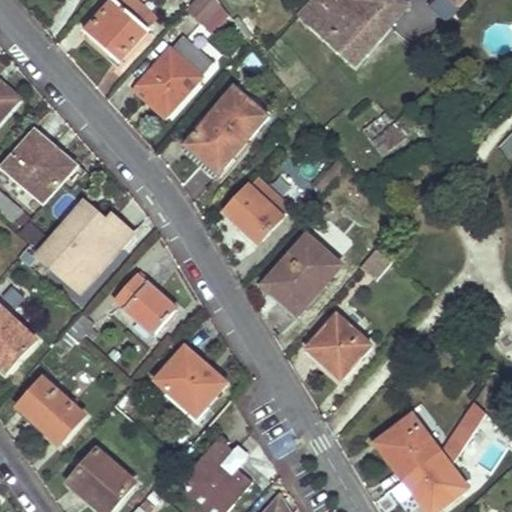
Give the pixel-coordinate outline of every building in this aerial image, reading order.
[(137,0),(118,0),(117,1),(151,32),(161,21),(137,0)] [(400,0),(318,0),(302,19),(356,68),(410,8),(400,0)] [(451,0),(461,10),(469,0),(451,0)] [(117,1),(88,34),(121,64),(151,32),(117,1)] [(186,38),(140,88),(170,114),(215,64),(186,38)] [(0,81),(0,92),(15,106),(20,100),(0,81)] [(140,88),(137,92),(166,118),(170,114),(140,88)] [(199,134),(189,146),(207,162),(209,158),(224,172),(269,119),(236,91),(211,120),(199,134)] [(0,122),(15,106),(0,92),(0,122)] [(207,116),(194,130),(199,134),(211,120),(207,116)] [(378,152),(407,144),(401,121),(372,129),(378,152)] [(39,133),(7,170),(46,205),(76,172),(52,151),(55,147),(39,133)] [(209,158),(207,162),(222,175),(224,172),(209,158)] [(320,175),(329,186),(348,172),(339,161),(320,175)] [(293,210),(260,180),(228,215),(261,245),(293,210)] [(2,191),(0,194),(0,209),(15,223),(25,211),(2,191)] [(108,226),(87,206),(40,258),(63,278),(73,267),(92,284),(110,264),(134,237),(114,219),(108,226)] [(25,216),(14,227),(37,249),(48,238),(25,216)] [(311,239),(272,281),(284,292),(279,298),(301,316),(344,268),(311,239)] [(121,273),(110,264),(92,284),(103,294),(121,273)] [(73,267),(63,278),(82,295),(92,284),(73,267)] [(141,278),(118,304),(157,337),(179,312),(141,278)] [(272,281),(267,287),(279,298),(284,292),(272,281)] [(2,309),(0,311),(0,365),(9,374),(38,342),(2,309)] [(373,347),(341,318),(313,349),(328,361),(326,364),(345,380),(373,347)] [(313,349),(311,352),(326,364),(328,361),(313,349)] [(188,350),(159,384),(200,419),(230,386),(217,375),(213,379),(197,365),(201,360),(188,350)] [(201,360),(197,365),(213,379),(217,375),(201,360)] [(46,381),(21,409),(57,442),(64,434),(70,438),(88,419),(46,381)] [(449,441),(464,452),(490,415),(474,404),(449,441)] [(416,418),(380,445),(407,481),(443,454),(416,418)] [(64,434),(57,442),(62,447),(70,438),(64,434)] [(224,437),(179,490),(204,511),(230,511),(255,483),(240,471),(228,462),(234,456),(237,452),(229,445),(231,443),(224,437)] [(100,453),(72,487),(102,511),(115,511),(138,485),(100,453)] [(443,454),(407,481),(429,511),(441,511),(470,490),(443,454)] [(234,456),(228,462),(240,471),(245,465),(234,456)] [(295,511),(296,511),(294,509),(291,506),(288,503),(286,501),(284,499),(282,498),(270,511),(295,511)]
